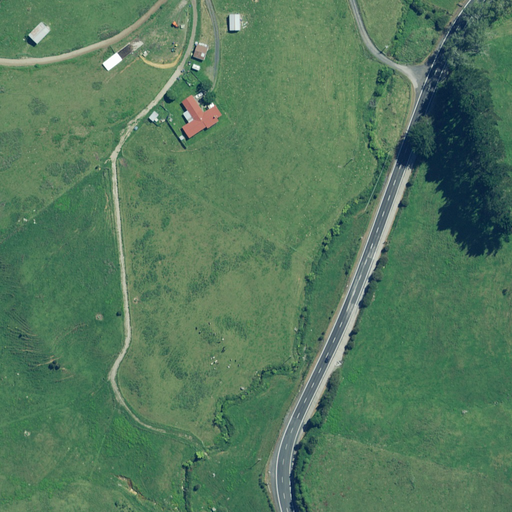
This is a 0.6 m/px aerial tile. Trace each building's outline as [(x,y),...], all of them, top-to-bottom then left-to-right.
[(240,15),(229,15),(230,31),(241,30),(240,15)] [(50,31),(42,23),(29,36),(38,44),(50,31)] [(208,48),(198,45),(194,57),(204,60),(208,48)] [(205,113),(193,96),(183,102),(188,111),(184,114),(190,123),(183,128),(190,138),(208,127),(209,129),(219,122),(217,119),(223,116),(216,106),(205,113)] [(159,115),(155,112),(150,118),(154,122),(159,115)]
